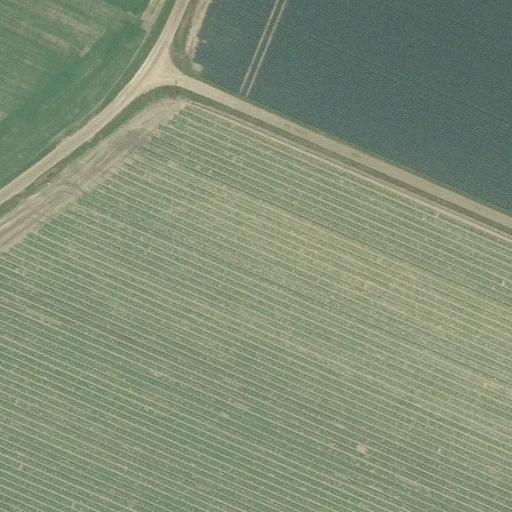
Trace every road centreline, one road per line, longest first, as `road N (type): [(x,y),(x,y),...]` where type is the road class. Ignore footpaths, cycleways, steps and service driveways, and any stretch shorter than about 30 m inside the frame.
road 1 (unclassified): [(151,68),(511,223)]
road 2 (unclassified): [(0,197),(84,139),(151,68)]
